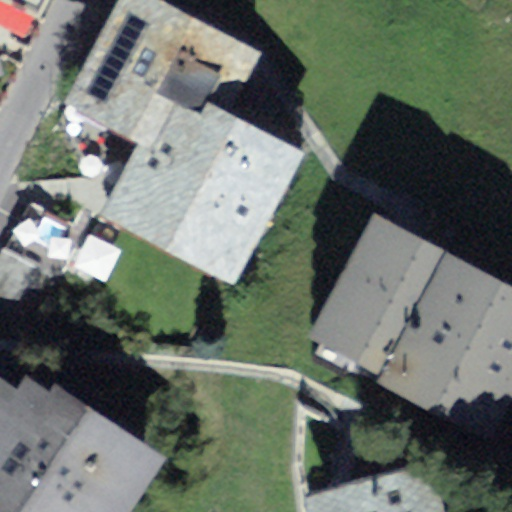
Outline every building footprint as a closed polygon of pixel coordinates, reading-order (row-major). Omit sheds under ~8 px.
[(249,39),(172,0),(98,0),(57,94),(131,133),(90,204),(218,274),(293,146),(216,102),(249,39)] [(62,224),(17,202),(0,235),(0,294),(21,305),(62,224)] [(476,444),(511,380),(511,300),(363,216),(292,340),(476,444)] [(0,511),(122,511),(167,438),(61,374),(53,387),(27,371),(18,386),(0,374),(0,511)] [(429,511),(418,463),(288,491),(292,511),(429,511)]
